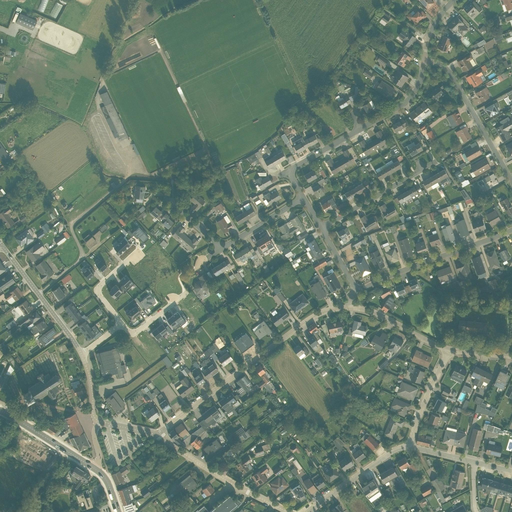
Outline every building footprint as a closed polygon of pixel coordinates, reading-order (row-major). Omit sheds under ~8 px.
[(419,0),(428,9),(434,3),(431,0),(419,0)] [(470,0),(469,0),(463,6),(473,16),(480,9),(470,0)] [(511,0),(502,0),(506,10),(511,8),(511,0)] [(412,21),(416,25),(427,15),(422,10),(420,12),(418,10),(417,11),(415,9),(406,16),(411,22),(412,21)] [(381,16),(388,21),(391,17),(384,12),(381,16)] [(459,12),(447,23),(458,36),(471,25),(459,12)] [(16,23),(32,30),(36,21),(20,14),(16,23)] [(413,43),(412,43),(417,35),(412,31),(410,33),(404,29),(399,35),(405,39),(403,42),(410,47),(413,43)] [(382,31),(380,34),(387,39),(390,36),(382,31)] [(504,43),(511,40),(508,33),(501,37),(504,43)] [(443,36),(439,48),(447,52),(452,39),(443,36)] [(471,50),(457,58),(465,71),(476,64),(473,58),(475,57),(471,50)] [(411,58),(402,51),(395,60),(404,67),(406,64),(404,63),(407,59),(409,60),(411,58)] [(380,55),(377,60),(384,65),(387,61),(380,55)] [(485,79),(481,73),(484,71),(481,67),(475,70),(476,70),(468,75),(474,86),(485,79)] [(366,70),(364,73),(370,78),(373,74),(366,70)] [(401,87),(408,77),(398,70),(394,76),(393,76),(390,79),(401,87)] [(382,81),(377,89),(389,97),(394,90),(382,81)] [(477,89),(482,100),(492,95),(486,84),(477,89)] [(441,85),(429,94),(434,101),(444,93),(441,90),(444,88),(441,85)] [(128,137),(106,91),(99,94),(104,106),(100,108),(114,138),(117,137),(119,141),(128,137)] [(335,97),(341,108),(350,102),(346,96),(340,99),(338,95),(335,97)] [(485,105),(491,115),(500,109),(495,100),(485,105)] [(362,106),(367,113),(375,108),(371,101),(362,106)] [(424,103),(411,113),(418,123),(432,112),(424,103)] [(458,109),(446,115),(452,126),(464,120),(458,109)] [(511,116),(495,126),(503,140),(511,134),(511,116)] [(403,119),(393,125),(397,131),(407,126),(403,119)] [(291,128),(284,122),(277,129),(284,135),(291,128)] [(427,129),(423,123),(416,126),(420,133),(427,129)] [(456,130),(463,143),(474,138),(467,125),(456,130)] [(433,127),(427,130),(431,139),(437,135),(433,127)] [(378,138),(372,141),(377,149),(387,143),(380,131),(375,133),(378,138)] [(307,138),(303,140),(307,147),(316,142),(311,133),(306,136),(307,138)] [(292,143),(297,152),(307,147),(303,140),(301,138),(292,143)] [(358,143),(366,156),(377,149),(372,141),(366,145),(363,140),(358,143)] [(465,150),(470,159),(484,152),(478,142),(465,150)] [(419,143),(409,149),(413,156),(423,151),(419,143)] [(265,161),(269,168),(277,164),(272,157),(265,145),(262,147),(269,159),(265,161)] [(345,157),(339,160),(344,168),(355,162),(347,150),(342,153),(345,157)] [(247,156),(250,162),(258,158),(254,152),(247,156)] [(272,157),(277,164),(285,159),(281,152),(272,157)] [(463,162),(466,160),(461,152),(458,154),(463,162)] [(470,164),(476,175),(490,167),(484,156),(470,164)] [(326,162),(333,174),(344,168),(339,160),(334,164),(331,159),(326,162)] [(392,161),(386,164),(391,173),(402,167),(398,160),(393,163),(392,161)] [(391,173),(386,164),(376,170),(377,172),(377,173),(381,179),(391,173)] [(304,175),(309,182),(316,177),(312,170),(304,175)] [(444,170),(434,176),(439,185),(450,179),(444,170)] [(459,187),(467,183),(465,179),(462,180),(457,170),(452,172),(459,187)] [(495,171),(477,180),(483,190),(500,180),(495,171)] [(254,186),(257,191),(271,183),(267,176),(262,179),(260,177),(255,181),(257,185),(254,186)] [(434,176),(424,182),(429,191),(439,185),(434,176)] [(355,188),(359,194),(369,188),(366,181),(355,188)] [(418,185),(407,191),(412,200),(419,196),(418,193),(422,191),(418,185)] [(144,187),(135,186),(133,198),(136,198),(135,202),(142,203),(144,187)] [(320,188),(313,192),(316,197),(323,194),(320,188)] [(359,194),(355,188),(344,194),(348,200),(359,194)] [(462,188),(457,191),(461,200),(466,198),(462,188)] [(412,200),(407,191),(397,197),(400,204),(408,199),(410,203),(413,202),(412,200)] [(207,201),(197,192),(190,199),(200,208),(207,201)] [(264,196),(269,205),(280,198),(276,192),(270,195),(269,193),(264,196)] [(253,204),(257,202),(252,193),(249,195),(253,204)] [(511,212),(511,201),(508,195),(498,201),(507,215),(511,212)] [(466,200),(472,211),(475,210),(469,199),(466,200)] [(331,200),(321,205),(325,212),(334,207),(331,200)] [(456,202),(458,210),(461,209),(460,208),(467,206),(466,200),(456,202)] [(214,213),(221,209),(218,202),(211,206),(214,213)] [(242,212),(247,219),(255,214),(248,203),(240,208),(242,212)] [(60,209),(64,213),(70,207),(68,204),(64,207),(63,206),(60,209)] [(451,204),(440,207),(441,212),(452,208),(451,204)] [(385,205),(380,207),(387,219),(398,214),(393,206),(387,209),(385,205)] [(0,219),(8,229),(14,224),(6,214),(10,210),(8,207),(0,213),(0,219)] [(159,221),(166,213),(162,210),(160,212),(155,207),(150,213),(159,221)] [(205,216),(213,213),(210,207),(203,210),(205,216)] [(486,212),(491,222),(501,217),(496,207),(486,212)] [(434,210),(426,212),(429,220),(436,217),(434,210)] [(476,210),(469,214),(472,218),(478,214),(476,210)] [(247,219),(242,212),(234,217),(238,224),(247,219)] [(159,221),(169,230),(174,224),(168,218),(169,217),(166,213),(159,221)] [(226,213),(215,219),(223,233),(234,226),(226,213)] [(297,216),(288,222),(295,234),(296,236),(305,230),(297,216)] [(365,216),(360,219),(367,231),(378,225),(373,217),(367,220),(365,216)] [(471,219),(475,231),(487,227),(483,216),(471,219)] [(338,221),(341,227),(351,223),(348,217),(338,221)] [(470,233),(465,217),(457,219),(462,235),(470,233)] [(43,222),(38,226),(42,233),(48,229),(43,222)] [(295,234),(288,222),(278,227),(283,235),(280,236),(283,241),(295,234)] [(454,222),(443,225),(447,240),(458,237),(454,222)] [(181,244),(187,237),(182,233),(184,230),(180,226),(172,236),(181,244)] [(346,227),(337,232),(343,243),(347,241),(345,238),(350,235),(346,227)] [(20,246),(24,243),(26,245),(34,238),(27,228),(21,233),(14,238),(20,246)] [(428,232),(432,246),(442,243),(438,229),(428,232)] [(54,237),(59,244),(68,239),(68,238),(71,236),(67,230),(63,232),(54,237)] [(99,230),(92,236),(90,233),(83,239),(90,248),(97,242),(95,239),(102,233),(99,230)] [(407,232),(397,236),(404,256),(414,253),(407,232)] [(267,235),(261,238),(267,249),(273,245),(267,235)] [(416,239),(420,252),(429,249),(425,236),(416,239)] [(187,237),(181,244),(190,251),(198,242),(194,238),(191,241),(187,237)] [(308,252),(317,247),(312,237),(305,241),(309,247),(306,249),(308,252)] [(362,242),(361,237),(350,240),(352,245),(362,242)] [(267,249),(261,238),(256,242),(262,252),(267,249)] [(24,252),(31,262),(40,256),(38,253),(44,248),(39,241),(24,252)] [(250,245),(242,251),(247,260),(256,254),(258,259),(261,257),(257,249),(254,251),(250,245)] [(396,245),(385,249),(390,264),(402,260),(396,245)] [(275,246),(271,249),(278,260),(282,258),(275,246)] [(284,247),(280,250),(285,257),(289,254),(284,247)] [(322,256),(317,247),(308,252),(306,253),(310,259),(315,257),(316,260),(322,256)] [(378,250),(369,254),(376,269),(385,266),(378,250)] [(494,250),(486,253),(491,270),(500,267),(494,250)] [(505,250),(499,253),(504,262),(503,263),(504,265),(507,263),(506,261),(510,258),(505,250)] [(233,256),(237,263),(241,260),(242,263),(247,260),(242,251),(233,256)] [(480,256),(471,259),(477,275),(486,272),(480,256)] [(364,257),(355,261),(362,276),(371,272),(364,257)] [(296,265),(294,258),(288,260),(290,267),(296,265)] [(39,276),(43,281),(53,274),(43,260),(35,266),(41,275),(39,276)] [(218,265),(222,272),(231,266),(227,260),(218,265)] [(326,264),(323,260),(313,266),(315,271),(326,264)] [(472,275),(466,260),(455,264),(457,268),(464,266),(461,272),(463,278),(472,275)] [(222,272),(218,265),(209,271),(212,278),(222,272)] [(83,274),(89,280),(94,275),(93,274),(95,272),(90,267),(83,274)] [(450,267),(436,271),(440,284),(454,279),(450,267)] [(236,271),(231,273),(236,285),(241,283),(236,271)] [(333,273),(323,278),(331,292),(341,287),(333,273)] [(0,288),(2,290),(14,282),(9,274),(0,280),(0,288)] [(198,278),(199,280),(193,283),(193,289),(196,294),(203,295),(208,292),(208,286),(205,281),(206,280),(203,275),(198,278)] [(416,279),(409,282),(410,285),(407,286),(409,291),(419,287),(416,279)] [(493,279),(485,280),(486,285),(481,286),(482,292),(498,289),(497,283),(494,284),(493,279)] [(326,296),(318,281),(309,286),(318,300),(326,296)] [(454,282),(457,289),(466,286),(464,281),(458,283),(458,281),(454,282)] [(403,284),(396,287),(399,295),(409,291),(407,286),(404,287),(403,284)] [(111,290),(109,292),(116,300),(126,292),(121,287),(119,289),(115,285),(110,289),(111,290)] [(269,296),(273,301),(281,296),(274,286),(270,289),(273,294),(269,296)] [(15,301),(23,295),(17,287),(4,297),(7,300),(12,297),(15,301)] [(58,287),(52,292),(58,300),(67,294),(63,289),(61,291),(58,287)] [(388,288),(379,292),(383,299),(391,295),(388,288)] [(134,299),(138,304),(142,309),(144,308),(146,310),(155,303),(148,294),(140,301),(136,297),(134,299)] [(288,305),(295,313),(308,303),(302,295),(288,305)] [(395,301),(391,297),(387,301),(391,305),(395,301)] [(19,320),(33,309),(31,306),(29,307),(25,301),(12,311),(19,320)] [(69,315),(76,309),(71,302),(64,308),(69,315)] [(380,309),(385,312),(390,305),(386,302),(380,309)] [(126,314),(131,321),(141,313),(139,311),(142,309),(138,304),(126,314)] [(69,315),(75,322),(82,317),(76,309),(69,315)] [(270,319),(276,326),(289,317),(283,309),(270,319)] [(32,323),(40,317),(35,311),(18,323),(21,327),(30,320),(32,323)] [(6,328),(12,322),(10,319),(3,324),(6,328)] [(37,332),(46,326),(42,320),(30,330),(34,335),(32,337),(33,339),(39,335),(37,332)] [(458,320),(457,328),(485,331),(486,322),(458,320)] [(83,333),(90,328),(85,321),(78,327),(83,333)] [(252,330),(259,339),(267,334),(267,335),(271,332),(263,321),(259,324),(252,330)] [(361,323),(353,321),(352,328),(349,327),(348,335),(363,338),(363,335),(365,336),(367,327),(360,326),(361,323)] [(339,322),(327,324),(329,334),(341,332),(339,322)] [(313,323),(307,328),(312,336),(319,344),(322,342),(317,335),(318,334),(318,331),(317,330),(318,329),(313,323)] [(56,333),(52,327),(38,339),(44,347),(54,339),(52,336),(56,333)] [(96,335),(90,328),(83,333),(88,340),(96,335)] [(373,348),(380,352),(388,337),(382,333),(379,338),(375,336),(370,344),(374,346),(373,348)] [(307,340),(317,353),(322,349),(319,344),(312,336),(307,340)] [(390,345),(388,349),(396,354),(400,347),(401,347),(404,341),(395,336),(391,345),(390,345)] [(238,348),(242,353),(252,346),(247,338),(237,346),(234,342),(231,344),(236,350),(238,348)] [(201,351),(205,356),(212,351),(210,348),(213,346),(209,341),(202,346),(204,349),(201,351)] [(68,350),(64,344),(58,348),(61,354),(68,350)] [(299,345),(293,350),(300,360),(309,353),(304,347),(301,349),(299,345)] [(106,351),(103,352),(95,354),(97,359),(102,379),(117,375),(118,379),(123,378),(122,374),(125,373),(124,366),(120,367),(119,364),(121,363),(118,348),(111,350),(106,351)] [(218,358),(223,365),(231,359),(224,349),(219,353),(221,356),(218,358)] [(423,353),(417,350),(413,359),(428,366),(432,358),(422,354),(423,353)] [(329,352),(325,355),(331,362),(335,359),(329,352)] [(315,357),(312,359),(315,365),(312,366),(313,369),(320,366),(315,357)] [(348,357),(343,360),(348,368),(353,365),(348,357)] [(166,358),(161,361),(166,368),(171,364),(166,358)] [(208,359),(203,363),(213,375),(218,372),(208,359)] [(201,372),(207,380),(213,375),(203,363),(200,365),(204,370),(201,372)] [(410,365),(404,377),(419,383),(424,371),(410,365)] [(254,369),(268,386),(265,388),(269,393),(275,389),(267,379),(270,377),(266,371),(264,372),(259,366),(254,369)] [(456,367),(451,377),(462,382),(467,372),(456,367)] [(476,386),(483,370),(476,367),(472,376),(476,378),(473,384),(476,386)] [(483,370),(476,386),(480,388),(483,381),(488,383),(492,374),(483,370)] [(508,373),(501,370),(494,385),(503,389),(506,383),(504,382),(508,373)] [(37,377),(39,381),(28,388),(29,390),(28,390),(28,391),(28,392),(23,394),(24,395),(23,396),(24,396),(27,401),(26,402),(27,402),(28,403),(30,402),(31,403),(47,394),(50,398),(53,399),(56,397),(56,394),(55,393),(59,390),(55,385),(60,382),(60,379),(59,376),(55,375),(51,378),(48,374),(44,376),(43,374),(37,377)] [(199,385),(204,381),(199,374),(194,378),(199,385)] [(253,387),(245,375),(241,378),(253,394),(260,389),(256,385),(253,387)] [(176,391),(181,399),(194,390),(185,378),(179,382),(182,387),(176,391)] [(253,394),(241,378),(236,382),(241,389),(244,387),(248,392),(245,395),(247,398),(253,394)] [(402,380),(396,394),(412,401),(418,388),(402,380)] [(72,396),(86,392),(85,388),(81,389),(80,387),(82,386),(82,384),(80,384),(79,381),(71,383),(72,389),(71,388),(70,388),(70,390),(72,396)] [(460,387),(467,392),(469,388),(463,383),(460,387)] [(444,388),(441,393),(449,396),(451,391),(444,388)] [(154,399),(147,390),(144,392),(151,402),(154,399)] [(117,391),(106,399),(117,415),(128,406),(117,391)] [(233,397),(230,393),(225,397),(233,409),(239,404),(236,400),(239,398),(236,394),(233,397)] [(170,407),(161,395),(158,398),(162,402),(158,404),(164,412),(170,407)] [(479,401),(481,397),(474,395),(468,409),(473,411),(471,415),(488,422),(493,411),(482,406),(483,403),(479,401)] [(438,396),(433,408),(442,412),(447,401),(438,396)] [(233,409),(225,397),(216,403),(219,407),(225,415),(233,409)] [(404,417),(407,409),(410,410),(411,404),(409,403),(393,397),(388,411),(404,417)] [(225,415),(219,407),(216,410),(213,406),(209,409),(217,421),(225,415)] [(143,416),(149,423),(159,416),(153,408),(143,416)] [(217,421),(209,409),(200,415),(204,420),(200,423),(205,430),(217,421)] [(65,424),(77,418),(75,413),(60,421),(54,422),(55,424),(53,426),(57,429),(62,425),(61,424),(65,423),(65,424)] [(437,425),(439,418),(431,415),(429,422),(437,425)] [(403,422),(399,420),(397,419),(395,418),(389,416),(382,435),(392,439),(397,425),(401,427),(403,422)] [(79,423),(77,418),(65,424),(67,429),(70,428),(79,423)] [(49,423),(45,429),(52,434),(57,429),(53,426),(49,423)] [(70,428),(72,433),(81,428),(79,423),(70,428)] [(174,429),(174,430),(168,434),(173,441),(180,437),(181,439),(189,433),(182,424),(174,429)] [(232,434),(238,444),(248,437),(241,427),(232,434)] [(446,427),(442,443),(454,445),(456,433),(457,430),(446,427)] [(83,432),(81,428),(72,433),(74,437),(76,436),(83,432)] [(474,428),(468,448),(479,451),(485,431),(474,428)] [(82,449),(90,446),(83,432),(76,436),(79,442),(82,449)] [(368,433),(361,440),(372,451),(379,444),(368,433)] [(464,448),(467,435),(456,433),(454,445),(464,448)] [(418,434),(416,442),(429,445),(431,437),(418,434)] [(333,444),(330,447),(337,453),(342,447),(339,445),(342,442),(335,435),(330,441),(333,444)] [(79,442),(76,436),(74,437),(70,439),(73,445),(79,442)] [(190,444),(196,449),(202,442),(197,437),(190,444)] [(203,450),(208,456),(220,446),(216,440),(203,450)] [(489,440),(486,453),(500,456),(503,447),(494,445),(495,441),(489,440)] [(79,442),(73,445),(73,446),(79,451),(82,449),(79,442)] [(292,443),(287,447),(291,451),(293,449),(295,452),(298,449),(292,443)] [(255,450),(256,455),(264,453),(263,451),(269,449),(268,444),(258,447),(259,449),(255,450)] [(351,451),(358,461),(366,457),(357,444),(353,446),(355,448),(351,451)] [(225,459),(227,462),(232,458),(231,456),(233,454),(229,449),(221,455),(222,456),(217,460),(219,463),(225,459)] [(339,462),(345,470),(353,465),(346,454),(343,456),(345,458),(339,462)] [(251,463),(246,457),(235,465),(243,474),(249,469),(246,466),(251,463)] [(290,459),(296,469),(299,467),(293,457),(290,459)] [(397,462),(402,471),(408,467),(412,473),(417,471),(413,463),(410,465),(405,457),(397,462)] [(119,470),(118,470),(122,476),(128,471),(126,469),(133,464),(131,462),(119,470)] [(266,465),(260,469),(259,468),(252,474),(260,484),(267,478),(263,473),(269,469),(266,465)] [(68,471),(77,477),(82,470),(76,466),(68,471)] [(271,470),(274,474),(279,470),(276,466),(271,470)] [(398,476),(393,467),(386,471),(394,485),(397,483),(394,478),(398,476)] [(324,474),(329,482),(339,476),(333,468),(324,474)] [(86,483),(90,476),(82,470),(77,477),(86,483)] [(115,484),(123,480),(118,470),(111,474),(115,484)] [(309,476),(318,488),(325,483),(316,471),(309,476)] [(380,474),(385,483),(389,481),(392,487),(394,485),(386,471),(380,474)] [(450,486),(462,489),(465,473),(455,471),(454,475),(453,474),(450,486)] [(439,474),(430,480),(437,491),(446,486),(439,474)] [(197,486),(189,475),(176,486),(182,493),(187,489),(190,493),(197,486)] [(270,487),(276,494),(288,485),(282,478),(279,480),(278,478),(270,484),(272,486),(270,487)] [(491,491),(494,481),(485,478),(482,486),(483,492),(490,494),(491,491)] [(311,493),(316,490),(308,479),(303,482),(311,493)] [(362,488),(371,501),(382,494),(373,481),(362,488)] [(498,494),(501,483),(494,481),(491,491),(494,492),(493,493),(498,494)] [(418,488),(421,495),(431,490),(427,483),(418,488)] [(506,495),(509,485),(501,483),(498,494),(502,495),(502,494),(506,495)] [(116,490),(120,505),(130,502),(129,499),(132,498),(131,492),(136,491),(133,484),(116,490)] [(202,490),(206,496),(214,491),(210,484),(202,490)] [(295,494),(300,501),(306,498),(301,491),(302,490),(299,485),(292,490),(294,494),(295,494)] [(170,497),(176,489),(172,486),(166,494),(170,497)] [(387,497),(391,494),(386,486),(382,488),(387,497)] [(139,492),(143,497),(149,492),(145,488),(139,492)] [(276,501),(282,496),(280,493),(273,497),(276,501)] [(84,509),(93,506),(90,495),(81,498),(84,509)] [(230,511),(241,504),(234,496),(231,498),(229,496),(208,511),(207,511),(203,507),(198,511),(197,510),(194,511),(230,511)] [(131,505),(130,502),(120,505),(122,511),(129,511),(137,510),(135,503),(131,505)]
